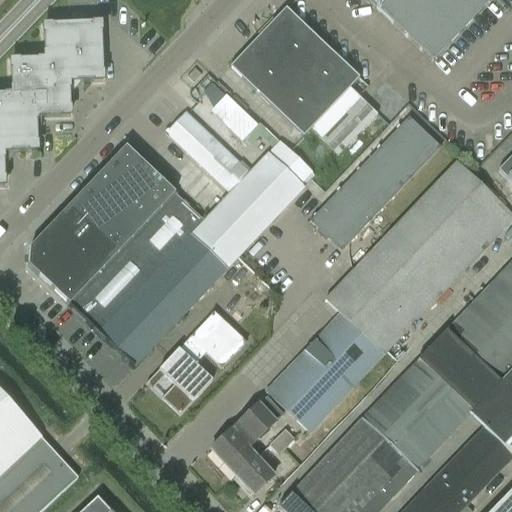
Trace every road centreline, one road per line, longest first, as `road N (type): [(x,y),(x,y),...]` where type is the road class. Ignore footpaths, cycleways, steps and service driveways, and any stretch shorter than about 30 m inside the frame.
road 1 (unclassified): [(0,241),(232,0)]
road 2 (unclassified): [(193,511),(0,302)]
road 3 (unknown): [(324,0),(455,113),(493,118),(511,97)]
